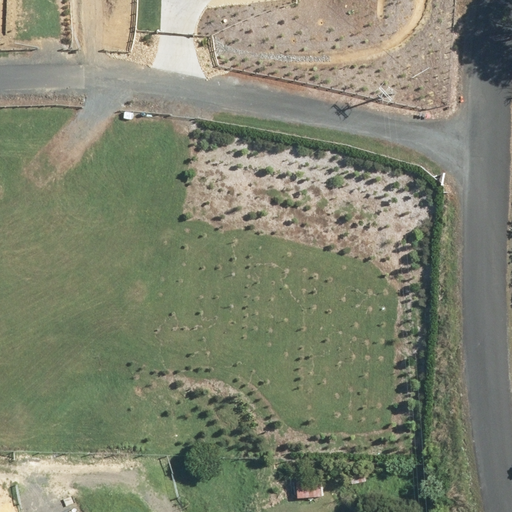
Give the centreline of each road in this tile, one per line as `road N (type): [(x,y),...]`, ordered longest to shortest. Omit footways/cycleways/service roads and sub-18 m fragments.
road 1 (residential): [(483,161),(178,78),(0,75)]
road 2 (unclassified): [(482,511),(483,161)]
road 3 (unclassified): [(483,161),(490,0)]
